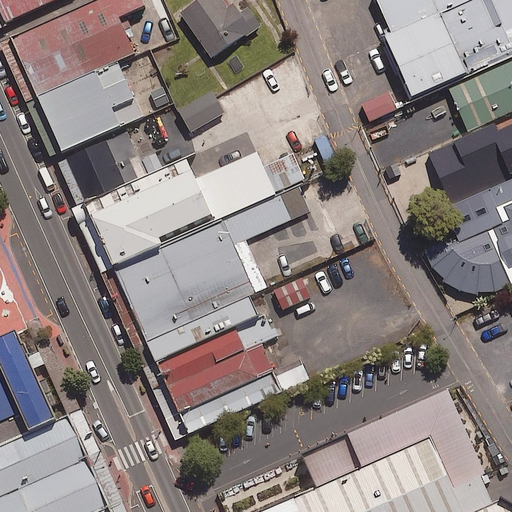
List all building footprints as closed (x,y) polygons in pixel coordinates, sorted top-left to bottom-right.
[(0,0),(0,15),(3,23),(54,0),(0,0)] [(91,0),(7,38),(34,99),(117,62),(134,55),(118,19),(145,7),(141,0),(91,0)] [(221,0),(196,0),(178,13),(210,59),(259,26),(246,8),(238,13),(231,4),(226,7),(221,0)] [(511,0),(373,0),(389,35),(382,38),(411,103),(511,57),(511,0)] [(117,62),(34,99),(59,153),(61,152),(124,125),(141,117),(117,62)] [(511,62),(447,91),(466,132),(511,111),(511,62)] [(211,91),(177,111),(190,132),(224,112),(211,91)] [(388,92),(361,105),(369,123),(397,111),(388,92)] [(511,176),(511,123),(497,130),(493,123),(428,153),(452,204),(511,176)] [(124,125),(61,152),(84,204),(163,169),(155,153),(139,160),(124,125)] [(163,169),(84,204),(112,269),(275,196),(274,193),(305,179),(293,153),(263,166),(257,152),(194,180),(185,159),(163,169)] [(511,178),(449,206),(463,239),(431,252),(444,282),(460,290),(478,295),(495,292),(511,284),(511,178)] [(275,196),(112,269),(144,342),(247,297),(264,289),(253,266),(256,265),(245,241),(310,212),(299,186),(275,196)] [(247,297),(144,342),(154,364),(257,318),(247,297)] [(257,318),(154,364),(176,414),(272,371),(260,343),(277,336),(267,314),(257,318)] [(0,444),(65,416),(25,326),(0,337),(0,444)] [(272,371),(176,414),(186,436),(309,381),(302,365),(275,377),(272,371)] [(0,499),(86,461),(65,416),(0,444),(0,499)] [(476,511),(491,506),(478,478),(463,485),(457,471),(497,453),(487,433),(448,451),(444,441),(432,447),(428,438),(262,511),(476,511)] [(0,511),(101,511),(107,510),(86,461),(0,499),(0,511)] [(511,511),(511,507),(501,502),(491,506),(476,511),(511,511)]
